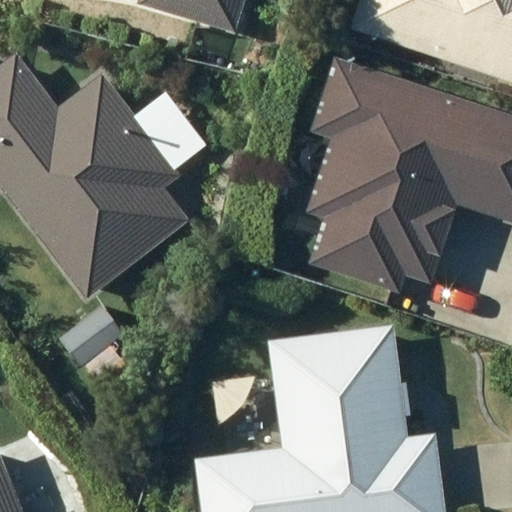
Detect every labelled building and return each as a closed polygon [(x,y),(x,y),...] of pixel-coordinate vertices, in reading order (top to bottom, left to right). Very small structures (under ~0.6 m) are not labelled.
[(230,0),(121,0),(121,2),(222,31),(230,0)] [(511,0),(362,0),(351,34),(511,85),(511,0)] [(173,179),(91,72),(50,104),(8,50),(0,55),(0,199),(75,296),(174,219),(154,193),(173,179)] [(511,123),(440,98),(441,93),(401,79),(399,84),(341,65),(322,123),(342,130),(319,205),(336,211),(321,257),(395,281),(401,265),(426,272),(435,244),(439,245),(448,215),(443,213),(449,192),(511,213),(511,123)] [(120,324),(99,298),(48,340),(68,366),(120,324)] [(386,346),(387,345),(386,336),(383,336),(382,332),(277,346),(279,361),(280,361),(293,454),(243,461),(243,459),(204,464),(209,511),(436,511),(427,440),(424,441),(424,442),(399,445),(395,410),(382,412),(379,391),(389,390),(388,387),(393,387),(391,377),(390,377),(386,346)] [(0,511),(63,511),(62,510),(56,511),(20,511),(0,455),(0,511)]
